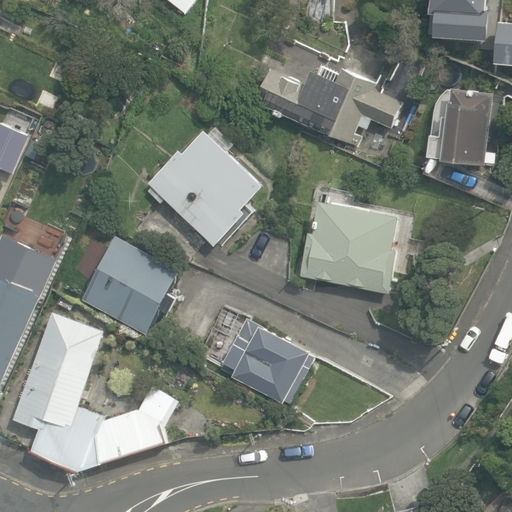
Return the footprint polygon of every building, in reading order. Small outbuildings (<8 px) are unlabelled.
[(172,0),(188,12),(196,0),(172,0)] [(311,0),(306,18),(325,24),(327,19),(335,22),(335,0),(311,0)] [(435,0),(435,13),(441,14),(439,36),(491,41),(493,11),(489,10),(489,0),(435,0)] [(73,11),(67,24),(104,41),(110,28),(73,11)] [(321,128),(361,145),(365,136),(359,133),(362,125),(370,128),(374,119),(395,128),(407,101),(378,88),(381,81),(347,66),(341,82),(320,72),(318,77),(314,75),(310,83),(275,68),(260,101),(321,128)] [(434,157),(486,164),(496,94),(458,88),(454,116),(449,116),(446,137),(437,136),(434,157)] [(194,118),(209,104),(196,91),(181,106),(194,118)] [(0,125),(0,167),(15,174),(32,136),(1,122),(0,125)] [(213,238),(219,244),(250,211),(246,208),(268,184),(210,130),(189,153),(184,150),(154,182),(203,228),(199,232),(209,242),(213,238)] [(306,274),(394,292),(403,248),(397,247),(404,215),(327,199),(320,232),(315,231),(306,274)] [(76,237),(82,224),(72,220),(66,232),(76,237)] [(150,332),(151,333),(154,325),(160,321),(163,315),(164,307),(173,312),(181,297),(172,292),(177,288),(180,282),(181,276),(186,268),(120,233),(86,298),(150,332)] [(0,405),(6,393),(1,391),(56,269),(32,258),(19,286),(0,277),(0,405)] [(35,450),(81,469),(172,441),(168,428),(183,399),(155,383),(142,410),(106,419),(108,415),(82,404),(107,329),(57,310),(15,418),(43,429),(35,450)] [(222,367),(290,407),(320,355),(252,316),(222,367)] [(393,511),(440,511),(438,500),(393,511)]
